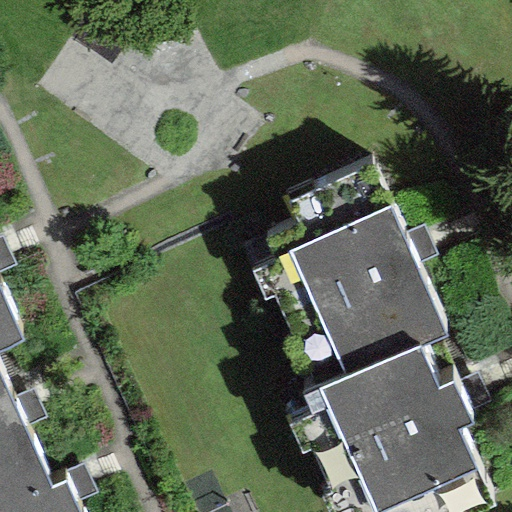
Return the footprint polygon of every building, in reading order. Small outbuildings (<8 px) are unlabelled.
[(470,323),(396,155),(295,199),(305,222),(272,236),(282,260),(261,269),(275,300),(293,293),(332,383),(451,332),(470,323)] [(0,232),(0,347),(10,343),(44,329),(0,232)] [(468,369),(451,332),(332,383),(341,402),(302,419),(318,455),(330,450),(357,511),(375,511),(383,509),(384,511),(414,511),(511,470),(491,423),(511,413),(511,412),(489,360),(468,369)] [(10,343),(0,347),(0,511),(13,511),(76,483),(10,343)] [(111,511),(94,475),(76,483),(13,511),(111,511)]
